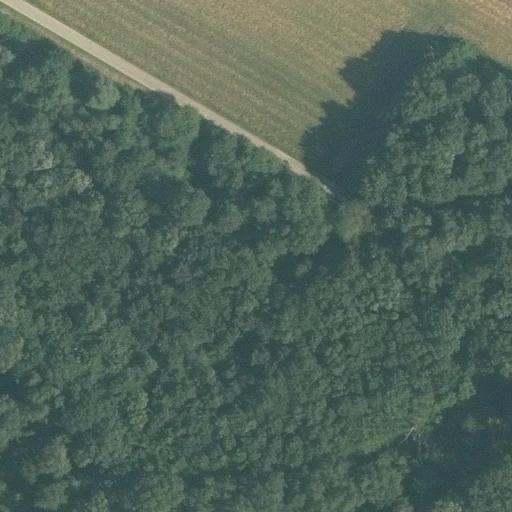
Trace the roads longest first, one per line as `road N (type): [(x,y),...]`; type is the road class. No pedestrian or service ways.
road 1 (track): [(351,206),(0,1)]
road 2 (track): [(511,461),(351,206)]
road 3 (track): [(351,206),(511,186)]
